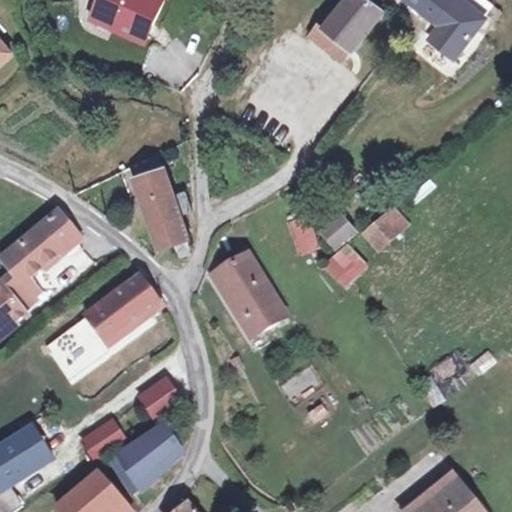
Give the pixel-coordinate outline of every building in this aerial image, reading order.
[(107,0),(102,12),(124,22),(132,0),(107,0)] [(162,0),(132,0),(124,22),(149,32),(162,0)] [(394,6),(389,0),(341,0),(344,3),(332,17),(326,12),(321,18),(351,47),(353,49),(368,36),(368,32),(394,6)] [(451,49),(477,23),(484,31),(504,9),(497,2),(486,14),(471,0),(441,0),(435,7),(442,14),(430,28),(451,49)] [(351,47),(321,18),(311,29),(341,57),(351,47)] [(0,66),(15,53),(0,36),(0,66)] [(177,187),(166,166),(140,180),(171,235),(197,221),(189,206),(199,197),(189,181),(177,187)] [(350,225),(338,209),(318,225),(329,240),(350,225)] [(399,228),(386,211),(365,229),(377,245),(399,228)] [(300,258),(321,250),(308,215),(286,224),(300,258)] [(12,274),(21,284),(30,277),(75,239),(56,216),(2,260),(12,274)] [(324,267),(343,288),(368,266),(348,244),(324,267)] [(287,318),(250,256),(219,276),(255,340),(287,318)] [(21,284),(12,274),(0,284),(0,336),(28,315),(25,308),(34,300),(30,295),(21,284)] [(39,287),(30,277),(21,284),(30,295),(39,287)] [(149,291),(138,277),(86,318),(107,348),(161,308),(149,291)] [(180,391),(162,369),(138,388),(156,410),(180,391)] [(125,432),(111,415),(84,436),(98,454),(125,432)] [(178,439),(162,416),(124,459),(126,460),(142,488),(167,462),(173,456),(178,439)] [(142,488),(126,460),(118,466),(135,492),(142,488)] [(62,511),(115,511),(129,500),(109,474),(62,511)] [(428,511),(435,507),(431,502),(456,484),(451,477),(406,511),(428,511)] [(476,511),(456,484),(431,502),(435,507),(428,511),(476,511)] [(137,511),(129,500),(115,511),(137,511)]
